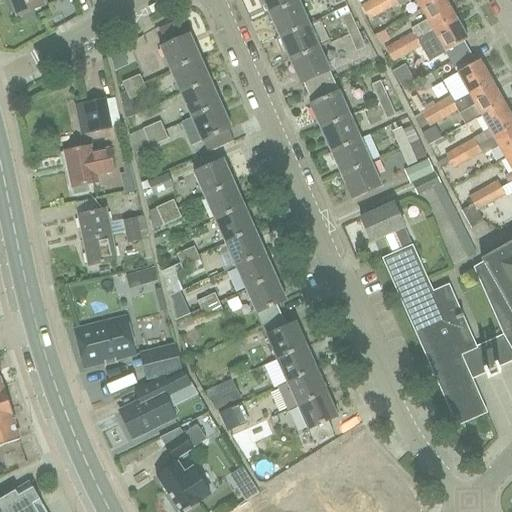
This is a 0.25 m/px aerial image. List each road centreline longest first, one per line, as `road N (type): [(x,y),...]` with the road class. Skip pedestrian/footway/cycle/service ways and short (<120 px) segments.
road 1 (residential): [(464,504),(424,474),(396,427),(204,0)]
road 2 (secondary): [(105,511),(45,365),(0,179)]
road 3 (residential): [(0,72),(129,0)]
